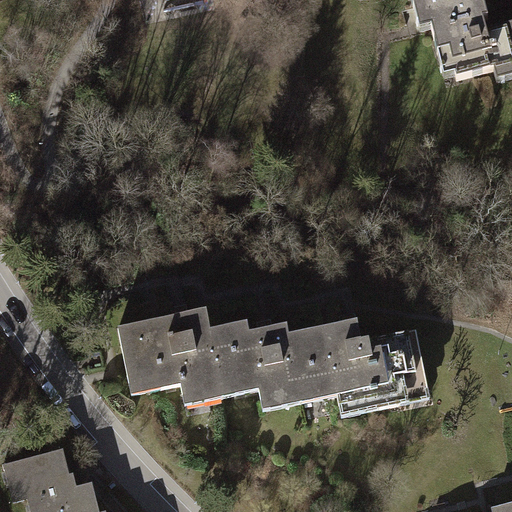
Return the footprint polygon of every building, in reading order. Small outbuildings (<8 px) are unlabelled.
[(418,0),(426,25),(435,22),(450,72),(460,69),(461,74),(499,63),(503,76),(511,73),(511,22),(493,28),(488,13),(494,11),(490,0),(418,0)] [(233,398),(220,330),(216,310),(125,328),(139,396),(188,386),(192,407),(233,398)] [(361,321),(329,327),(341,397),(345,417),(433,400),(419,330),(365,341),(361,321)] [(258,323),(220,330),(233,398),(269,391),(273,411),(341,397),(329,327),(300,333),(298,325),(260,332),(258,323)] [(34,511),(103,511),(97,485),(80,489),(77,475),(73,476),(67,452),(6,466),(15,504),(32,500),(34,511)]
